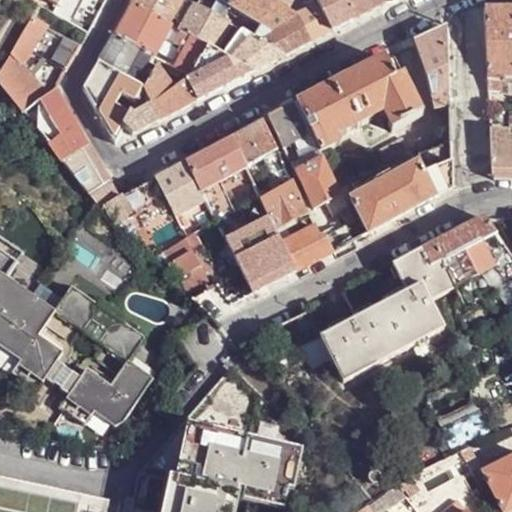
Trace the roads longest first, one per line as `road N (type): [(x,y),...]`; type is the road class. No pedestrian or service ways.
road 1 (residential): [(121,0),(72,87),(117,168),(453,0)]
road 2 (residential): [(228,334),(484,196),(511,196)]
